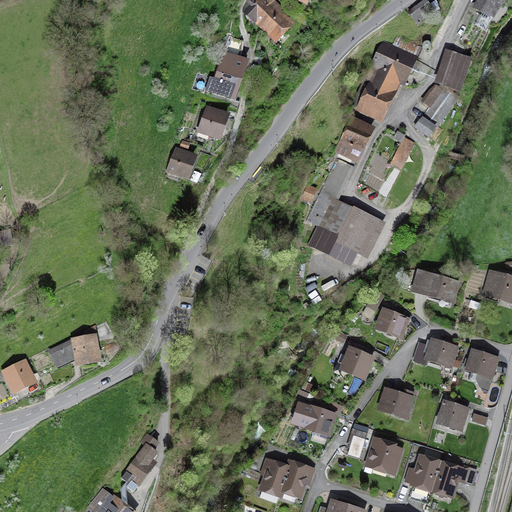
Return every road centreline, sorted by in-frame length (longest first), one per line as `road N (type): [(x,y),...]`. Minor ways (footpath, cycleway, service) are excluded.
road 1 (unclassified): [(399,0),(357,29),(321,71),(194,246)]
road 2 (residential): [(349,199),(392,218),(403,211),(427,162),(404,120),(408,102),(428,79),(465,0)]
road 3 (residential): [(254,58),(241,130),(205,198),(194,246)]
road 4 (unclassified): [(172,300),(140,359),(25,420)]
road 5 (residential): [(471,511),(511,362)]
road 6 (residential): [(166,453),(172,300)]
